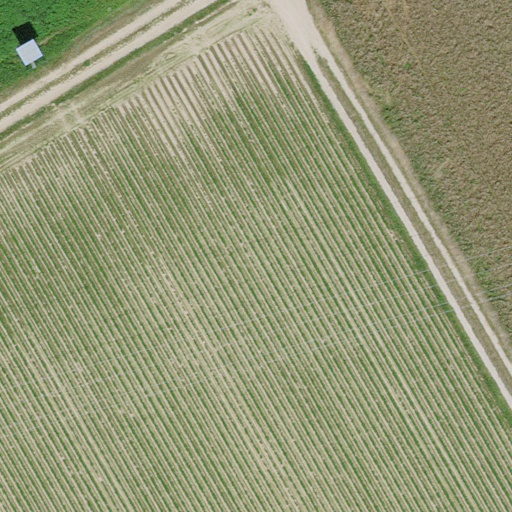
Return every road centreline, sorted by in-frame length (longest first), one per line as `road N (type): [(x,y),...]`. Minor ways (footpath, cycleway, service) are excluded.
road 1 (track): [(511,390),(289,0)]
road 2 (track): [(0,112),(186,0)]
